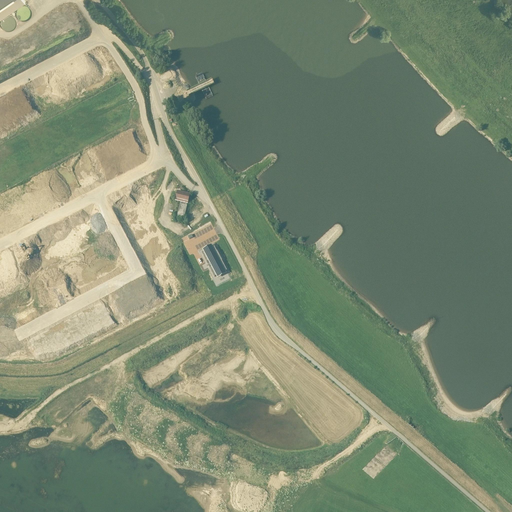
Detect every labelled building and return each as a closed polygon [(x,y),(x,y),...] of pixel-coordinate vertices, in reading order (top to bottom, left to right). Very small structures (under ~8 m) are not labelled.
[(0,0),(0,18),(25,1),(24,0),(0,0)] [(32,15),(32,13),(32,12),(31,10),(31,9),(30,8),(29,7),(27,6),(26,6),(24,6),(23,6),(22,6),(20,7),(19,8),(18,9),(17,10),(17,12),(17,13),(17,15),(17,16),(18,17),(19,18),(20,19),(22,20),(23,21),(24,21),(26,21),(27,20),(28,19),(30,18),(31,17),(31,16),(32,15)] [(17,25),(17,23),(17,22),(16,20),(15,19),(15,18),(13,17),(12,16),(10,16),(9,16),(7,16),(6,16),(4,17),(3,18),(2,19),(2,21),(1,22),(1,23),(1,25),(2,26),(2,28),(4,29),(5,30),(6,31),(8,31),(9,31),(11,31),(12,30),(14,30),(15,29),(16,27),(16,26),(17,25)] [(190,195),(177,192),(175,201),(180,202),(177,217),(184,218),(187,206),(186,206),(187,204),(190,195)] [(185,217),(189,221),(195,216),(191,212),(185,217)] [(214,246),(202,253),(215,277),(227,271),(214,246)]
